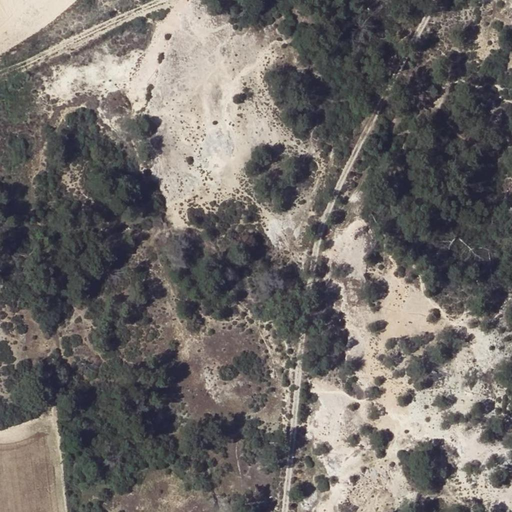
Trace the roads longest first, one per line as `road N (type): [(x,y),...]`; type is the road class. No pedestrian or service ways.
road 1 (track): [(285,511),(307,286),(324,206),(433,0)]
road 2 (track): [(0,75),(163,0)]
